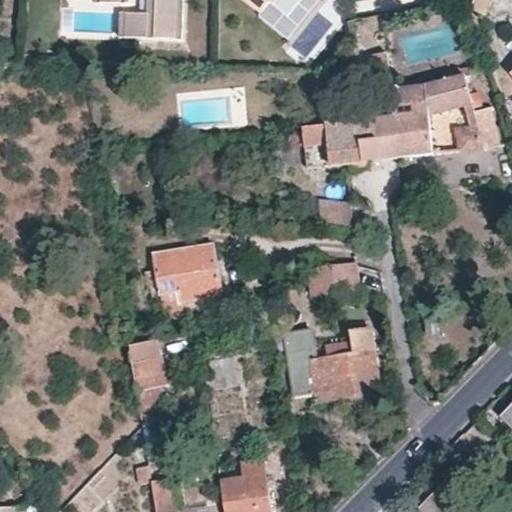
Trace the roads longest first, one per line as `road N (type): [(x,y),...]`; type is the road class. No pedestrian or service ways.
road 1 (residential): [(380,179),(385,260),(420,450)]
road 2 (residential): [(420,450),(511,361)]
